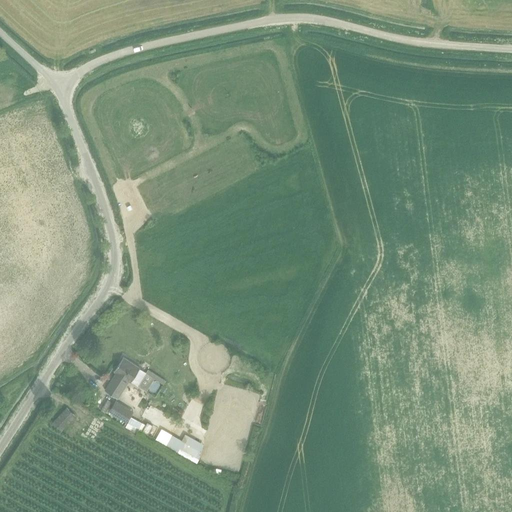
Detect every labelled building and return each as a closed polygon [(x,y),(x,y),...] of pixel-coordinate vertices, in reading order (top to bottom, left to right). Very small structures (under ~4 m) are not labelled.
[(115,373),(104,391),(117,399),(128,381),(130,383),(131,381),(145,391),(154,378),(146,373),(122,358),(113,372),(115,373)] [(116,400),(108,411),(126,423),(124,426),(134,431),(137,427),(135,426),(138,420),(131,416),(130,416),(133,411),(116,400)] [(66,408),(52,422),(61,431),(75,416),(66,408)] [(92,417),(82,431),(91,437),(101,423),(92,417)] [(185,442),(181,449),(197,458),(201,451),(185,442)]
